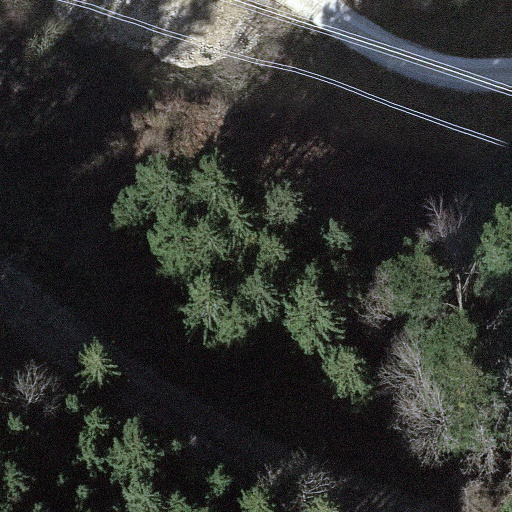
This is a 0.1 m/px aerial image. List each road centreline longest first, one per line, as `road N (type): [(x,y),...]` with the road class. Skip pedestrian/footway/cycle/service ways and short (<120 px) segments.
road 1 (track): [(0,271),(64,328),(193,419),(375,511)]
road 2 (track): [(308,0),(423,63),(511,76)]
